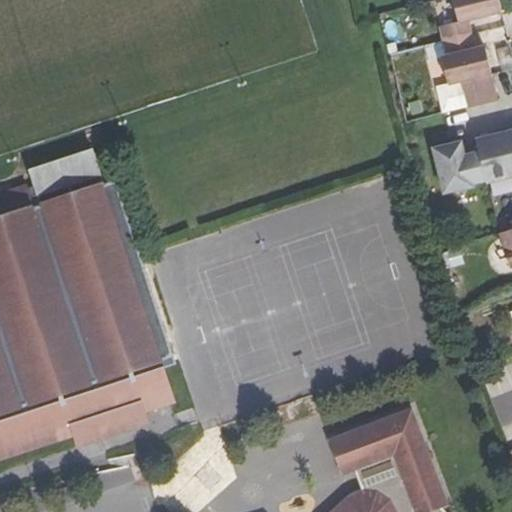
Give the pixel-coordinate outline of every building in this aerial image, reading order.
[(502,13),(499,0),(451,0),(458,21),(440,26),(443,42),(472,35),(469,21),(502,13)] [(499,100),(485,46),(475,48),(472,35),(443,42),(447,55),(440,57),(447,86),(436,88),(443,113),(461,109),(462,110),(499,100)] [(511,130),(503,133),(511,168),(511,130)] [(511,178),(511,168),(503,133),(475,139),(479,151),(487,181),(487,184),(511,178)] [(487,181),(479,151),(465,154),(462,141),(432,148),(443,194),(473,187),(472,185),(487,181)] [(40,194),(44,207),(106,184),(95,151),(32,171),(40,194)] [(0,459),(74,435),(98,427),(102,439),(133,429),(129,416),(145,411),(176,401),(162,361),(175,356),(143,257),(140,250),(123,199),(118,180),(106,184),(44,207),(40,194),(32,196),(29,186),(0,195),(0,459)] [(511,269),(511,229),(500,233),(511,270),(511,269)] [(145,411),(129,416),(133,429),(149,424),(145,411)] [(446,506),(408,411),(326,443),(340,477),(352,472),(361,494),(344,503),(334,511),(444,511),(441,508),(446,506)] [(78,447),(102,439),(98,427),(74,435),(78,447)]
